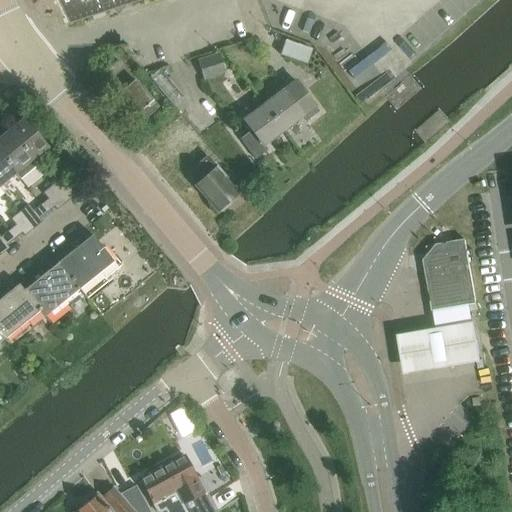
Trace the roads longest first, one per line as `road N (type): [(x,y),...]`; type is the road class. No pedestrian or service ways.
road 1 (tertiary): [(252,313),(16,39)]
road 2 (residential): [(342,338),(401,232),(511,130)]
road 3 (residential): [(19,511),(185,373)]
road 4 (tertiary): [(399,511),(383,402),(364,358),(342,338)]
road 5 (residential): [(262,511),(243,455),(185,373)]
road 6 (tertiary): [(328,370),(359,427),(374,511)]
